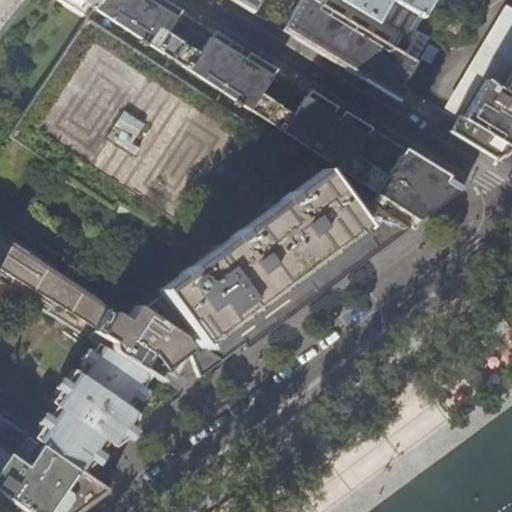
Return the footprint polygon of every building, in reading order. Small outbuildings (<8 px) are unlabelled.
[(97,0),(79,0),(77,4),(73,1),(69,7),(86,17),(97,0)] [(165,33),(179,12),(159,0),(97,0),(86,17),(150,59),(165,33)] [(407,39),(339,0),(229,0),(251,13),(258,1),(257,0),(298,0),(280,30),(332,62),(398,102),(406,89),(400,85),(415,61),(403,53),(410,41),(407,39)] [(339,0),(407,39),(429,0),(339,0)] [(0,18),(11,5),(6,2),(0,9),(0,18)] [(201,255),(319,170),(277,141),(245,120),(183,80),(150,59),(86,17),(0,147),(0,184),(4,187),(27,154),(110,208),(114,203),(201,255)] [(511,20),(476,80),(482,83),(486,76),(501,84),(511,66),(511,20)] [(473,31),(461,24),(455,34),(467,41),(473,31)] [(260,96),(275,71),(212,32),(198,55),(183,80),(245,120),(260,96)] [(198,55),(165,33),(150,59),(183,80),(198,55)] [(511,66),(501,84),(486,76),(482,83),(511,101),(511,66)] [(461,118),(482,83),(476,80),(455,115),(461,118)] [(511,101),(482,83),(461,118),(455,115),(446,131),(471,146),(498,162),(511,151),(511,101)] [(370,130),(307,91),(291,117),(277,141),(319,170),(339,181),(354,157),(370,130)] [(291,117),(260,96),(245,120),(277,141),(291,117)] [(419,224),(416,221),(463,187),(407,153),(390,180),(375,205),(409,227),(410,228),(413,231),(419,224)] [(375,205),(390,180),(354,157),(339,181),(375,205)] [(319,170),(201,255),(155,289),(159,293),(139,309),(141,311),(171,331),(178,336),(196,378),(231,353),(242,344),(245,348),(272,327),(352,268),(365,258),(382,246),(405,229),(410,228),(409,227),(375,205),(339,181),(319,170)] [(158,349),(171,331),(141,311),(139,309),(136,308),(137,307),(2,218),(0,220),(0,282),(14,291),(98,343),(144,372),(147,367),(158,349)] [(0,310),(14,291),(0,282),(0,310)] [(72,370),(49,402),(53,405),(29,438),(78,471),(86,465),(91,458),(104,442),(113,447),(119,442),(123,439),(125,438),(128,433),(132,427),(134,414),(127,409),(144,385),(148,374),(144,372),(98,343),(76,373),(72,370)] [(0,417),(0,496),(22,511),(72,511),(93,496),(103,489),(78,471),(29,438),(0,417)] [(0,511),(22,511),(0,496),(0,511)]
